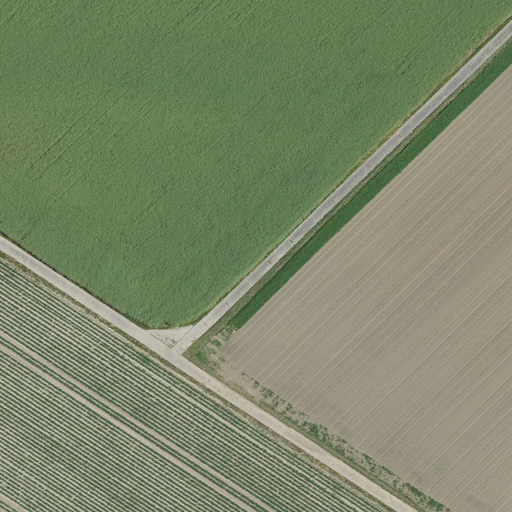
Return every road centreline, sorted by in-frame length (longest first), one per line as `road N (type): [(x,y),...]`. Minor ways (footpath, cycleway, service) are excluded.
road 1 (track): [(0,241),(406,511)]
road 2 (track): [(168,354),(511,22)]
